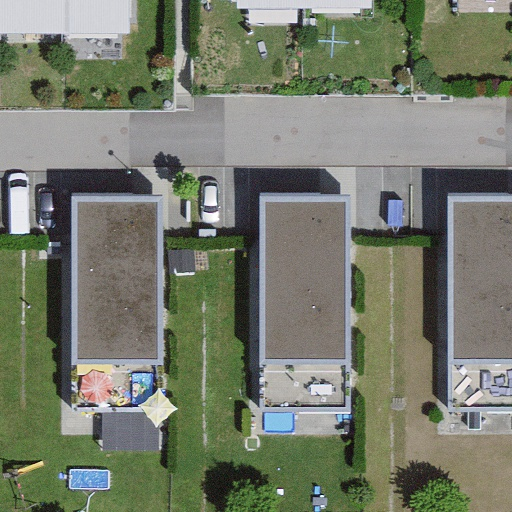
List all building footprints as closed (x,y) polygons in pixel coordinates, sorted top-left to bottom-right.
[(147,0),(0,0),(0,35),(148,34),(147,0)] [(383,9),(382,0),(254,0),(255,11),(383,9)] [(349,421),(354,205),(264,203),(260,419),(349,421)] [(511,424),(511,208),(446,208),(442,423),(511,424)] [(172,427),(176,211),(87,209),(82,425),(172,427)]
